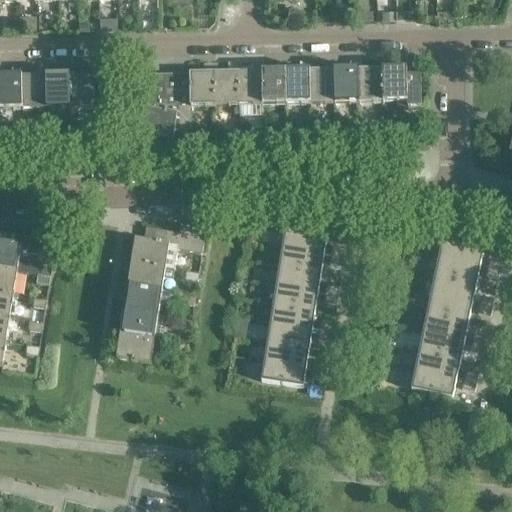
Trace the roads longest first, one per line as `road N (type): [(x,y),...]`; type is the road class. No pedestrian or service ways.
road 1 (residential): [(451,202),(361,193),(0,197)]
road 2 (residential): [(0,48),(250,42)]
road 3 (residential): [(250,42),(459,44)]
road 4 (residential): [(451,202),(459,44)]
